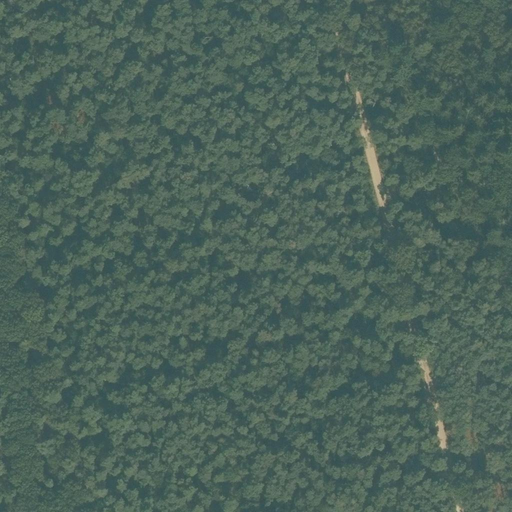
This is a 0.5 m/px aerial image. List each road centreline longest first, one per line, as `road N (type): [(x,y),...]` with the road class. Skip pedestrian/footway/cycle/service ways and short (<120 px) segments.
road 1 (track): [(94,511),(0,168)]
road 2 (track): [(511,308),(356,0)]
road 3 (track): [(443,445),(187,511)]
road 4 (track): [(443,445),(385,202)]
road 5 (track): [(385,202),(338,0)]
